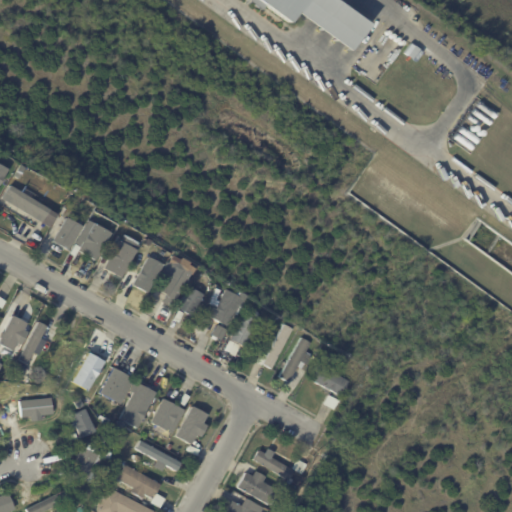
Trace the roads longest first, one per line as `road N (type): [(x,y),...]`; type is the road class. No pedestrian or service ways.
road 1 (residential): [(0,253),(322,442)]
road 2 (residential): [(245,398),(183,511)]
